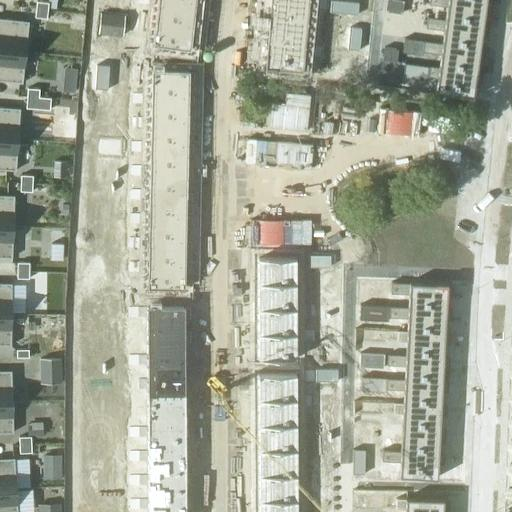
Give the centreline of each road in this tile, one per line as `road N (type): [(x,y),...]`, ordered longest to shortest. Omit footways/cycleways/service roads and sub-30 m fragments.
road 1 (residential): [(228,0),(214,158),(223,511)]
road 2 (residential): [(476,511),(479,427),(491,374),(497,140),(511,23)]
